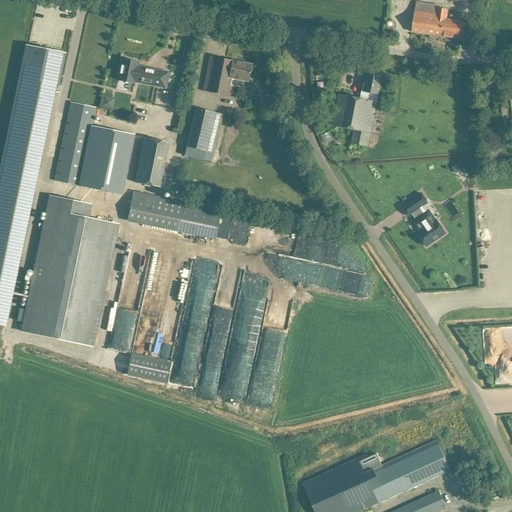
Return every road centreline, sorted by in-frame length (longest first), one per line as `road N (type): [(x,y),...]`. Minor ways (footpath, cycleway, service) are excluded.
road 1 (unclassified): [(511,468),(469,382),(321,163),(299,106),(298,33)]
road 2 (unclassified): [(511,56),(436,58),(298,33)]
road 3 (unclassified): [(298,33),(139,0)]
